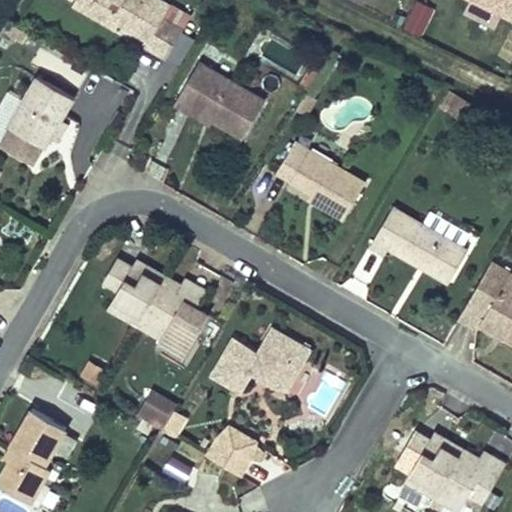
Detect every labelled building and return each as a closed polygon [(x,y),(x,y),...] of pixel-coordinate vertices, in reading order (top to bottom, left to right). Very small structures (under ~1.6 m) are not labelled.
[(120,27),(123,21),(95,6),(98,0),(78,0),(77,2),(120,27)] [(98,0),(95,6),(123,21),(152,38),(149,44),(171,56),(171,55),(184,62),(199,35),(187,28),(196,11),(176,0),(98,0)] [(423,37),(436,7),(419,0),(415,0),(403,28),(423,37)] [(511,0),(472,0),(467,10),(499,25),(505,12),(511,15),(511,0)] [(204,57),(178,102),(191,110),(193,106),(216,119),(245,136),(269,95),(204,57)] [(0,147),(34,168),(51,140),(62,121),(75,99),(38,78),(23,103),(6,93),(0,103),(0,123),(8,129),(0,142),(0,147)] [(448,114),(469,118),(473,98),(451,94),(448,114)] [(193,106),(191,110),(214,123),(216,119),(193,106)] [(68,125),(62,121),(51,140),(57,143),(68,125)] [(320,200),(316,206),(341,220),(363,183),(294,144),(276,175),(310,195),(320,200)] [(310,195),(306,200),(316,206),(320,200),(310,195)] [(418,259),(429,266),(425,272),(448,284),(467,250),(392,209),(371,247),(385,255),(388,251),(414,265),(418,259)] [(136,320),(161,334),(171,316),(184,291),(178,289),(182,280),(150,262),(146,268),(134,261),(119,253),(106,276),(121,283),(114,295),(142,311),(136,320)] [(146,268),(150,262),(138,255),(134,261),(146,268)] [(418,259),(414,265),(425,272),(429,266),(418,259)] [(511,275),(491,263),(456,324),(474,335),(479,327),(511,346),(511,275)] [(185,274),(182,280),(178,289),(184,291),(171,316),(187,324),(208,287),(185,274)] [(114,295),(109,305),(136,320),(142,311),(114,295)] [(290,382),(308,350),(269,327),(256,349),(235,337),(211,377),(241,395),(251,377),(261,373),(262,381),(275,389),(290,382)] [(89,359),(81,374),(100,384),(108,369),(89,359)] [(139,414),(162,427),(174,406),(151,391),(139,414)] [(174,406),(162,427),(170,432),(181,410),(174,406)] [(65,432),(30,412),(9,449),(16,454),(9,466),(0,481),(0,486),(31,505),(52,469),(45,466),(65,432)] [(229,424),(217,434),(248,452),(250,437),(229,424)] [(444,440),(439,447),(428,441),(413,432),(400,454),(414,462),(408,473),(438,490),(461,450),(444,440)] [(238,471),(248,452),(217,434),(207,453),(238,471)] [(432,434),(428,441),(439,447),(444,440),(432,434)] [(16,454),(9,449),(1,462),(9,466),(16,454)] [(479,460),(461,450),(438,490),(433,500),(432,502),(450,511),(456,511),(461,503),(476,511),(503,466),(482,454),(479,460)] [(402,483),(433,500),(438,490),(408,473),(402,483)]
